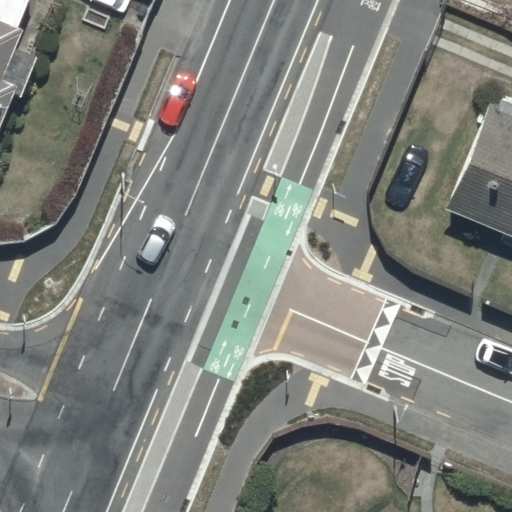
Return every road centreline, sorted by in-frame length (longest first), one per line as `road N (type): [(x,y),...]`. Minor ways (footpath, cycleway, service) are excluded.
road 1 (residential): [(174,260),(511,400)]
road 2 (residential): [(282,0),(174,260)]
road 3 (residential): [(174,260),(99,437)]
